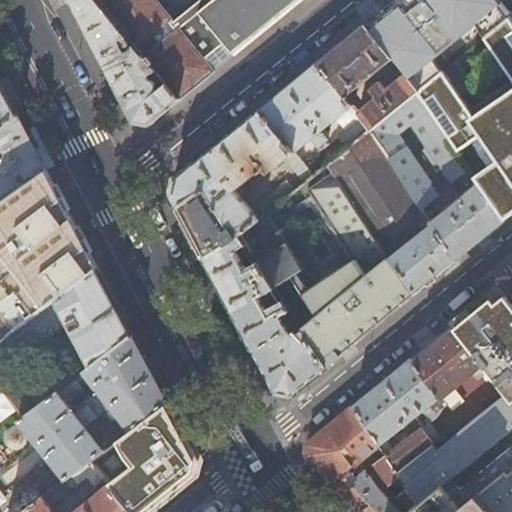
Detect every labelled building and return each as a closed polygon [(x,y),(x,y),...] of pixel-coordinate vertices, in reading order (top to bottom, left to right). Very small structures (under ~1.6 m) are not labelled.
[(71,0),(93,41),(114,81),(145,55),(100,0),(71,0)] [(100,0),(145,55),(156,68),(167,82),(180,98),(192,89),(300,0),(100,0)] [(511,14),(511,13),(511,11),(502,0),(394,0),(366,23),(394,58),(406,73),(419,89),(442,70),(433,58),(476,23),(485,35),(511,14)] [(511,89),(497,99),(511,121),(511,16),(511,14),(485,35),(511,75),(511,89)] [(394,58),(366,23),(338,46),(319,62),(347,95),(394,58)] [(107,85),(114,81),(93,41),(86,44),(107,85)] [(165,111),(180,98),(167,82),(158,90),(157,88),(158,85),(157,81),(154,79),(151,78),(154,76),(151,73),(156,68),(145,55),(114,81),(135,121),(149,123),(165,111)] [(347,95),(319,62),(289,86),(261,109),(295,151),(312,137),(319,145),(329,138),(322,130),(354,104),(347,95)] [(480,181),(506,218),(511,213),(511,121),(497,99),(475,115),(443,69),(442,70),(419,89),(418,90),(429,107),(460,151),(486,134),(504,161),(479,178),(480,181)] [(419,89),(406,73),(389,87),(383,80),(372,89),(377,96),(360,111),(364,116),(373,127),(418,90),(419,89)] [(0,128),(20,114),(1,78),(0,79),(0,128)] [(429,107),(418,90),(373,127),(371,129),(420,201),(436,190),(431,182),(409,148),(399,132),(411,122),(429,107)] [(460,151),(429,107),(411,122),(422,139),(450,180),(470,166),(460,151)] [(295,151),(261,109),(218,143),(176,178),(173,194),(180,206),(207,186),(239,234),(240,233),(260,217),(237,187),(258,170),(264,178),(268,175),(267,172),(286,157),(293,166),(301,159),(295,151)] [(20,114),(0,128),(0,165),(5,173),(0,176),(0,203),(48,167),(20,114)] [(371,129),(373,127),(364,116),(342,134),(351,145),(371,129)] [(422,139),(411,122),(399,132),(409,148),(422,139)] [(420,201),(371,129),(351,145),(330,162),(341,180),(416,292),(440,272),(457,258),(432,220),(420,201)] [(314,175),(301,159),(293,166),(306,182),(314,175)] [(359,255),(308,288),(324,313),(329,322),(336,318),(353,343),(393,311),(416,292),(341,180),(330,162),(314,175),(306,182),(301,186),(308,195),(313,192),(354,253),(357,251),(359,255)] [(0,203),(0,344),(1,344),(11,337),(9,335),(100,266),(48,167),(0,203)] [(287,198),(297,189),(289,180),(261,202),(268,211),(286,197),(287,198)] [(506,218),(480,181),(432,220),(457,258),(486,235),(506,218)] [(207,186),(180,206),(207,257),(239,234),(207,186)] [(313,192),(308,195),(340,243),(348,257),(354,253),(313,192)] [(303,267),(267,212),(260,217),(240,233),(275,286),(292,275),(297,271),(303,267)] [(239,234),(207,257),(255,348),(287,326),(297,319),(275,286),(240,233),(239,234)] [(11,337),(1,344),(14,362),(69,320),(93,365),(135,334),(100,266),(9,335),(11,337)] [(297,271),(292,275),(320,317),(324,325),(322,326),(341,354),(350,346),(353,343),(336,318),(329,322),(324,313),(308,288),(297,271)] [(420,502),(407,511),(511,511),(511,303),(498,286),(453,323),(485,364),(511,396),(511,397),(511,425),(491,443),(420,502)] [(320,317),(303,327),(303,328),(328,364),(341,354),(322,326),(324,325),(320,317)] [(485,364),(453,323),(443,331),(412,356),(442,396),(443,397),(444,396),(485,364)] [(287,326),(255,348),(256,350),(278,392),(291,394),(307,381),(328,364),(303,328),(297,333),(295,343),(291,342),(292,333),(287,326)] [(170,400),(135,334),(93,365),(86,370),(101,389),(75,408),(70,401),(86,388),(77,376),(77,377),(41,404),(35,408),(26,415),(21,419),(62,473),(66,479),(67,478),(91,460),(170,400)] [(272,395),(278,392),(256,350),(249,353),(272,395)] [(56,361),(58,365),(67,359),(65,355),(56,361)] [(442,396),(412,356),(387,377),(354,404),(380,442),(387,453),(397,468),(434,441),(431,437),(427,431),(423,426),(394,448),(387,438),(423,410),(430,421),(438,415),(434,409),(442,403),(439,399),(442,396)] [(41,404),(77,377),(67,359),(58,365),(31,385),(41,404)] [(19,387),(10,393),(26,415),(35,408),(19,387)] [(0,391),(0,431),(18,420),(0,391)] [(511,425),(511,397),(511,396),(442,452),(434,441),(397,468),(402,475),(409,485),(420,502),(491,443),(511,425)] [(443,397),(442,396),(439,399),(442,403),(445,407),(449,404),(444,396),(443,397)] [(201,457),(170,400),(91,460),(133,511),(149,511),(154,508),(197,473),(201,457)] [(380,442),(354,404),(334,421),(309,441),(308,454),(360,511),(407,511),(420,502),(409,485),(393,498),(384,489),(402,475),(397,468),(387,453),(358,475),(351,467),(380,442)] [(427,431),(431,437),(442,428),(443,423),(438,415),(430,421),(423,426),(427,431)] [(133,511),(91,460),(67,478),(71,483),(75,484),(89,474),(103,490),(76,511),(55,511),(50,504),(63,496),(63,491),(58,485),(44,496),(22,511),(133,511)] [(66,479),(62,473),(40,489),(44,496),(58,485),(66,479)]
